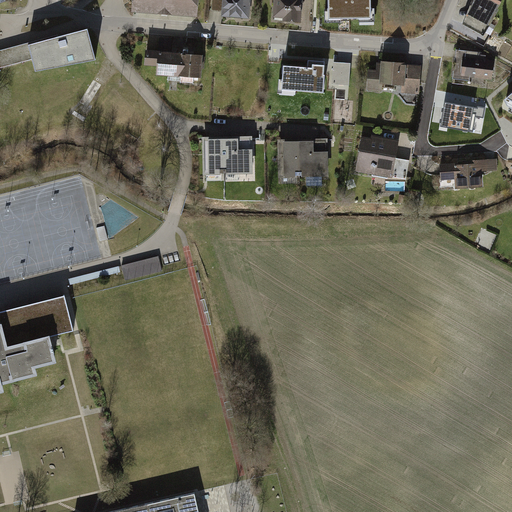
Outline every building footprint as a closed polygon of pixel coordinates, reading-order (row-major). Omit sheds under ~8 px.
[(131,0),(131,14),(133,14),(195,19),(197,19),(198,0),(131,0)] [(211,0),(211,14),(223,14),(223,0),(211,0)] [(254,0),(223,0),(223,14),(222,22),(252,25),(254,0)] [(305,0),(277,0),(275,22),(286,23),(285,30),(302,31),(305,0)] [(371,0),(329,0),(329,21),(371,21),(371,0)] [(498,0),(473,0),(464,24),(480,33),(498,0)] [(406,23),(375,25),(376,37),(407,35),(406,23)] [(96,60),(87,28),(28,44),(29,46),(0,53),(0,67),(32,59),(35,71),(96,60)] [(158,54),(148,54),(147,71),(159,71),(159,81),(205,83),(207,58),(174,57),(175,40),(159,39),(158,54)] [(499,60),(458,55),(455,83),(496,87),(499,60)] [(351,64),(334,63),(332,85),(349,86),(351,64)] [(313,68),(284,66),(282,89),(324,93),(325,75),(324,75),(324,65),(313,64),(313,68)] [(423,68),(382,65),(378,65),(378,74),(369,73),(367,96),(384,97),(385,89),(404,91),(403,98),(421,99),(423,68)] [(344,103),(344,120),(356,120),(356,93),(350,93),(350,103),(344,103)] [(453,114),(445,113),(442,131),(465,134),(467,121),(487,124),(490,110),(454,105),(453,114)] [(371,142),(360,140),(356,175),(407,182),(409,163),(397,161),(399,142),(372,138),(371,142)] [(254,140),(228,141),(229,182),(254,182),(254,140)] [(228,141),(203,141),(204,183),(229,182),(228,141)] [(304,142),(279,143),(280,186),(305,185),(304,142)] [(329,142),(304,142),(305,185),(330,185),(329,142)] [(501,175),(501,162),(441,166),(442,185),(457,185),(457,194),(485,192),(484,176),(501,175)] [(388,189),(405,190),(405,182),(388,182),(388,189)] [(159,257),(121,266),(125,281),(162,272),(159,257)] [(0,391),(2,391),(0,381),(34,373),(33,367),(57,360),(51,336),(73,331),(65,296),(0,312),(0,391)] [(199,511),(194,492),(105,511),(199,511)]
